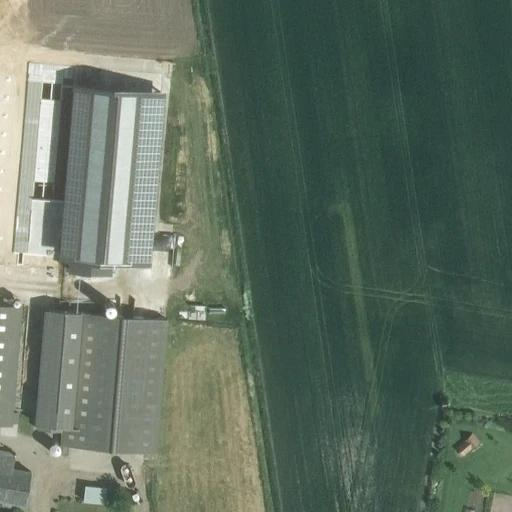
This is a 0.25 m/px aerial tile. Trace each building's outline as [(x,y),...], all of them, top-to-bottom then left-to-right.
[(70,81),(61,199),(72,200),(67,270),(111,273),(112,262),(146,265),(161,88),(70,81)] [(23,307),(0,304),(0,425),(14,427),(23,307)] [(64,432),(63,445),(156,453),(167,319),(80,312),(44,309),(35,425),(38,425),(37,430),(64,432)] [(472,433),(463,440),(471,450),(480,443),(472,433)] [(0,499),(25,505),(29,485),(31,472),(13,469),(16,454),(0,450),(0,499)] [(82,484),(81,500),(103,501),(104,485),(82,484)]
